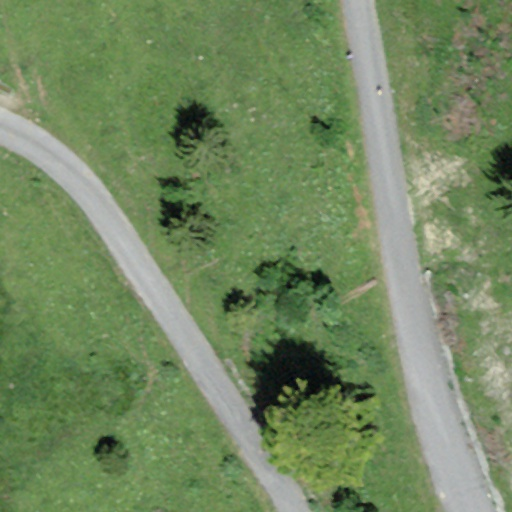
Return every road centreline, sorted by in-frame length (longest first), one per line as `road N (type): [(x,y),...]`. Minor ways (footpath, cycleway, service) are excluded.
road 1 (unclassified): [(467,511),(418,341),(362,0)]
road 2 (unclassified): [(0,133),(96,201),(262,449),(295,511)]
